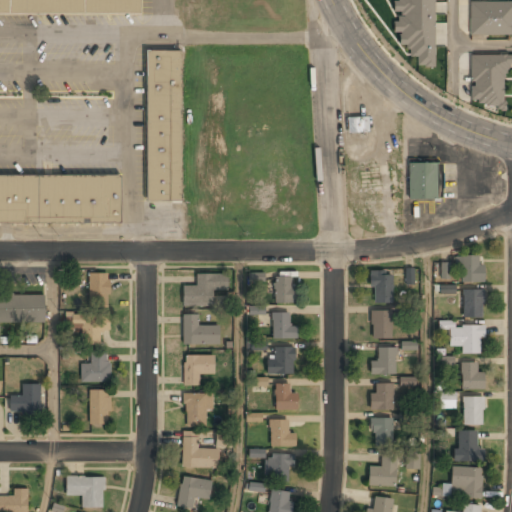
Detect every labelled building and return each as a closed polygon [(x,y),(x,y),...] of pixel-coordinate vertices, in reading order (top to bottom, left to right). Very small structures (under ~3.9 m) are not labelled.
[(0,0),(0,15),(137,15),(137,0),(0,0)] [(433,0),(396,0),(398,32),(401,32),(401,44),(411,44),(412,67),(435,66),(433,0)] [(511,3),(468,3),(469,36),(511,35),(511,3)] [(178,52),(178,202),(143,202),(146,51),(178,52)] [(470,104),(505,104),(505,55),(470,55),(470,104)] [(366,117),(347,117),(347,132),(366,132),(366,117)] [(407,163),(407,199),(437,199),(437,163),(407,163)] [(0,174),(122,175),(123,222),(0,222),(0,174)] [(482,282),(482,256),(458,256),(458,282),(482,282)] [(414,285),(413,268),(405,268),(405,285),(414,285)] [(391,270),(370,271),(370,303),(391,302),(391,270)] [(88,273),(88,306),(108,306),(108,273),(88,273)] [(195,274),(195,285),(182,285),(182,306),(213,306),(213,290),(227,289),(227,273),(195,274)] [(264,273),(248,273),(249,282),(265,281),(264,273)] [(273,277),(273,303),(293,303),(293,277),(273,277)] [(462,290),(462,317),(482,317),(482,290),(462,290)] [(0,323),(43,323),(43,295),(0,295),(0,323)] [(265,306),(249,306),(249,314),(265,314),(265,306)] [(371,310),(371,338),(390,338),(390,310),(371,310)] [(272,339),(297,339),(297,326),(289,326),(289,311),(272,311),(272,339)] [(68,314),(68,329),(82,329),(82,343),(99,343),(99,330),(109,330),(109,314),(68,314)] [(182,314),(182,344),(218,344),(218,325),(198,325),(198,314),(182,314)] [(461,353),(481,353),(481,326),(453,326),(453,322),(447,322),(447,346),(461,346),(461,353)] [(401,350),(417,350),(417,341),(401,341),(401,350)] [(266,357),(266,373),(294,373),(294,347),(273,347),(273,357),(266,357)] [(369,374),(395,374),(395,347),(376,347),(376,360),(369,360),(369,374)] [(80,363),(80,381),(109,381),(109,353),(89,353),(89,363),(80,363)] [(213,374),(213,355),(183,355),(183,385),(201,385),(201,374),(213,374)] [(454,356),(438,356),(438,365),(454,366),(454,356)] [(461,363),(461,389),(483,389),(483,371),(475,371),(475,363),(461,363)] [(267,386),(267,377),(253,377),(253,385),(267,386)] [(399,386),(417,387),(417,377),(400,377),(399,386)] [(275,410),(294,410),(294,383),(275,383),(275,410)] [(392,383),(374,383),(374,392),(369,392),(369,410),(392,410),(392,383)] [(20,395),(8,395),(8,411),(39,411),(39,384),(20,384),(20,395)] [(109,423),(109,389),(88,389),(88,423),(109,423)] [(184,426),(205,426),(205,410),(212,410),(212,392),(184,392),(184,426)] [(440,408),(456,408),(456,392),(439,392),(440,408)] [(462,424),(483,424),(483,396),(462,396),(462,424)] [(262,413),(246,413),(245,422),(262,422),(262,413)] [(392,444),(392,417),(371,417),(371,444),(392,444)] [(294,445),(294,430),(286,430),(286,418),(269,418),(269,445),(294,445)] [(483,449),(476,449),(476,430),(455,430),(455,462),(483,462),(483,449)] [(217,467),(217,449),(197,449),(197,431),(182,431),(182,467),(217,467)] [(215,447),(231,448),(231,432),(216,432),(215,447)] [(248,456),(264,457),(264,449),(249,448),(248,456)] [(292,453),(264,453),(263,480),(292,480),(292,453)] [(395,487),(396,455),(380,455),(380,467),(368,467),(367,486),(395,487)] [(418,456),(408,456),(407,467),(417,469),(418,456)] [(481,468),(451,467),(451,485),(442,484),(442,497),(480,498),(481,468)] [(103,507),(103,477),(65,476),(65,495),(81,495),(81,507),(103,507)] [(176,506),(193,508),(195,498),(209,500),(211,481),(181,476),(176,506)] [(248,491),(264,492),(265,483),(248,482),(248,491)] [(26,511),(26,488),(12,488),(12,497),(0,497),(0,511),(26,511)] [(290,511),(293,492),(270,489),(267,511),(290,511)] [(364,511),(392,511),(393,498),(373,497),(373,508),(365,508),(364,511)] [(479,511),(480,506),(463,503),(461,511),(457,511),(445,510),(444,511),(479,511)]
